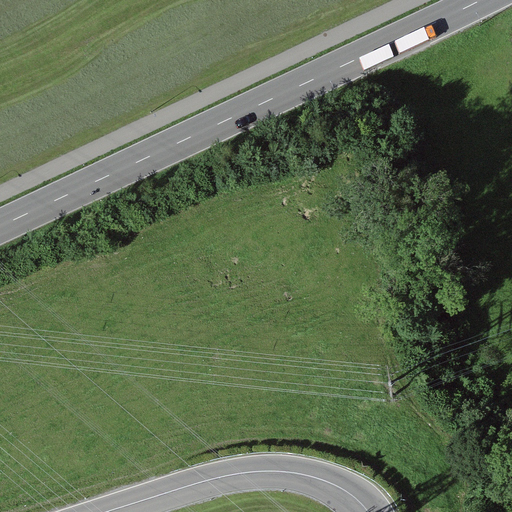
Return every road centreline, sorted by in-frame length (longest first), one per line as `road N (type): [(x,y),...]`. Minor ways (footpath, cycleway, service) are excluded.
road 1 (primary): [(481,0),(0,226)]
road 2 (tertiary): [(367,511),(347,493),(271,472),(226,477),(112,511)]
